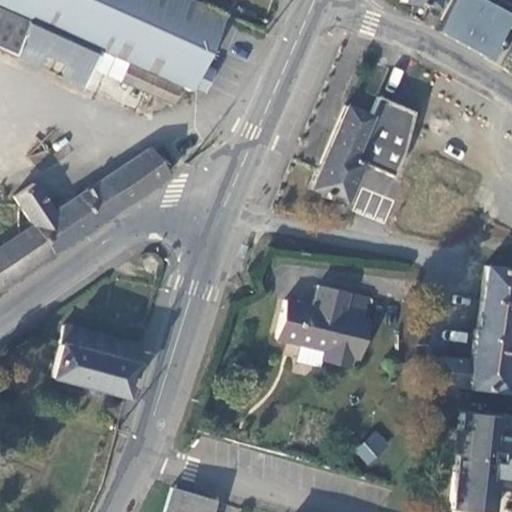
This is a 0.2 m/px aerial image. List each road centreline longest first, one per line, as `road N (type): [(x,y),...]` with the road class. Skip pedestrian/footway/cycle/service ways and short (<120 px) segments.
road 1 (residential): [(223,209),(261,224),(440,257),(511,242)]
road 2 (unknown): [(264,111),(234,106),(173,131),(125,130),(0,83)]
road 3 (secondary): [(138,458),(223,209)]
road 4 (residential): [(223,209),(170,207),(0,320)]
road 5 (secondary): [(223,209),(316,0)]
road 6 (residential): [(316,0),(511,94)]
road 7 (residential): [(334,511),(138,458)]
